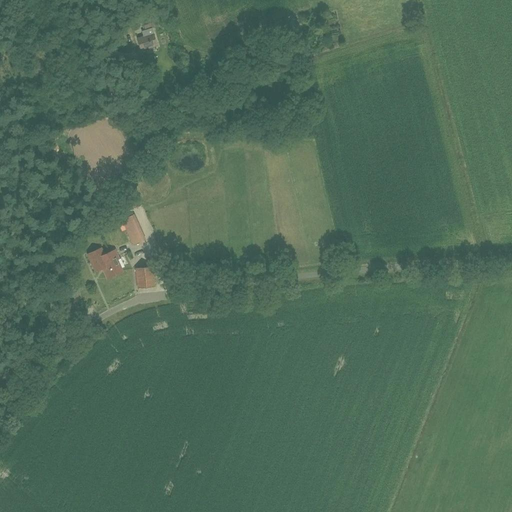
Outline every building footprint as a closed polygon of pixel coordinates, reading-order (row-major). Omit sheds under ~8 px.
[(142,32),(144,37),(138,38),(142,50),(156,46),(151,29),(142,32)] [(140,158),(148,150),(142,144),(135,153),(140,158)] [(146,241),(134,214),(118,221),(123,231),(127,229),(134,246),(146,241)] [(107,278),(122,272),(117,260),(119,259),(115,250),(104,255),(101,248),(88,254),(96,272),(103,269),(107,278)] [(155,286),(153,266),(136,268),(138,288),(155,286)]
